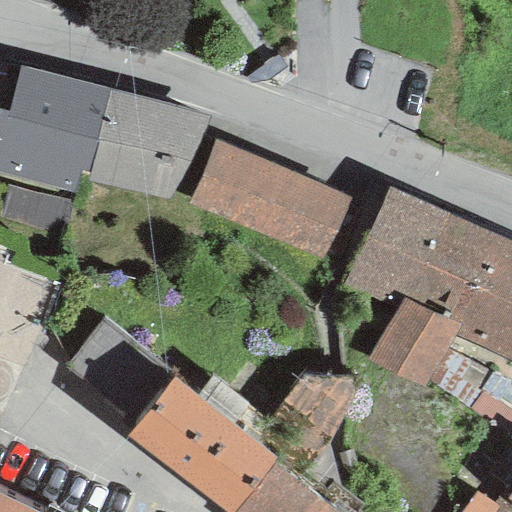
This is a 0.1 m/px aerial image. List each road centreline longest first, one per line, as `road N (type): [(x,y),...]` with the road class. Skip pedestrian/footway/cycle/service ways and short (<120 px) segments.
road 1 (residential): [(511,216),(0,31)]
road 2 (residential): [(12,408),(188,494),(189,511)]
